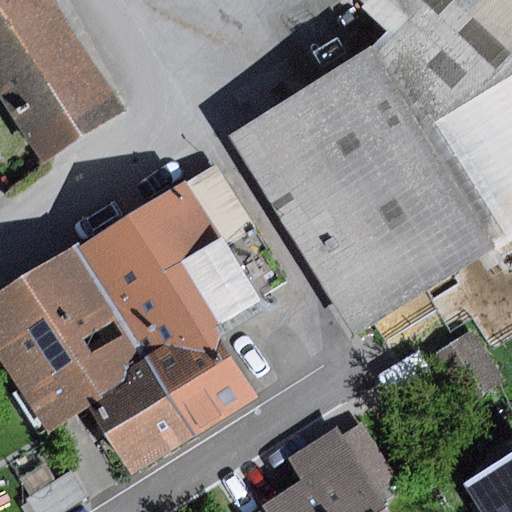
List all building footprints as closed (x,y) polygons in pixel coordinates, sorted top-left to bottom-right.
[(55,0),(0,0),(0,93),(45,165),(127,113),(55,0)] [(511,78),(511,56),(448,0),(357,0),(391,33),(374,52),(424,133),(511,78)] [(511,0),(448,0),(511,56),(511,0)] [(374,52),(232,139),(357,342),(511,247),(511,78),(424,133),(374,52)] [(192,184),(77,254),(149,371),(192,445),(266,402),(221,332),(181,263),(224,238),(192,184)] [(224,238),(181,263),(221,332),(264,308),(224,238)] [(77,254),(0,299),(0,360),(44,434),(91,405),(149,371),(77,254)] [(476,331),(434,353),(461,404),(503,381),(476,331)] [(192,445),(149,371),(91,405),(134,478),(192,445)] [(306,486),(262,511),(388,511),(339,430),(290,459),(306,486)] [(511,511),(511,464),(481,490),(495,511),(511,511)] [(71,470),(25,496),(34,511),(62,511),(87,498),(71,470)]
